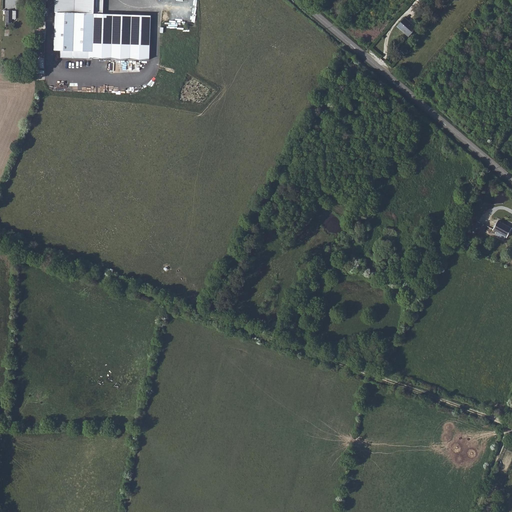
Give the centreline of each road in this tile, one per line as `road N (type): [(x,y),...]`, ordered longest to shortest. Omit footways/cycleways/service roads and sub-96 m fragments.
road 1 (track): [(0,234),(511,426)]
road 2 (tertiary): [(298,0),(511,179)]
road 3 (unknown): [(50,0),(49,68),(112,75),(152,70),(155,0)]
